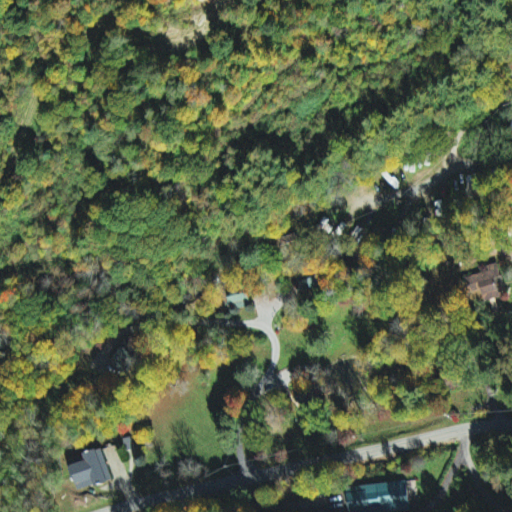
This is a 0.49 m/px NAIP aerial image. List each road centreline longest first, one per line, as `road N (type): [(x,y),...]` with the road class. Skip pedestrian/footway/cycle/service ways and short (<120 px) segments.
road 1 (residential): [(511,125),(475,158),(400,149),(216,186),(511,65)]
road 2 (residential): [(511,431),(249,476),(104,511)]
road 3 (residential): [(249,476),(265,320),(244,310),(140,332)]
